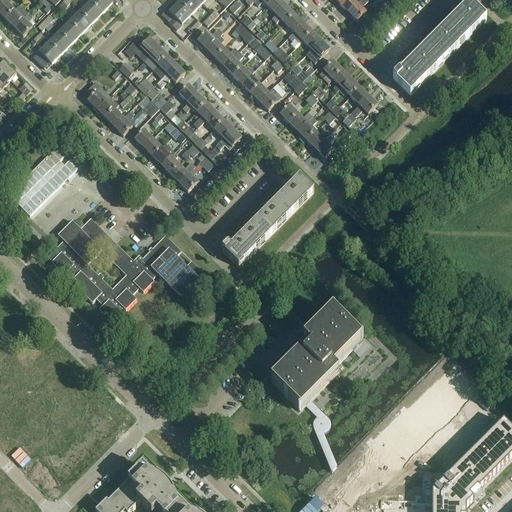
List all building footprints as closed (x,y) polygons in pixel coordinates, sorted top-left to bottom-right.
[(0,0),(0,9),(6,4),(9,0),(0,0)] [(71,5),(67,0),(63,4),(67,9),(71,5)] [(93,0),(90,4),(103,17),(114,6),(109,2),(110,0),(93,0)] [(195,0),(183,0),(179,4),(193,17),(203,7),(195,0)] [(250,9),(254,5),(258,0),(250,0),(246,4),(250,9)] [(263,4),(268,9),(276,0),(258,0),(254,5),(258,9),(263,4)] [(276,0),(268,9),(276,17),(286,8),(277,0),(276,0)] [(345,0),(339,7),(348,15),(358,6),(357,6),(351,0),(345,0)] [(358,6),(348,15),(357,24),(367,15),(362,10),(368,4),(364,0),(363,0),(357,6),(358,6)] [(373,0),(382,8),(387,3),(384,0),(373,0)] [(44,12),(47,15),(53,10),(44,1),(41,4),(47,10),(44,12)] [(0,9),(0,16),(6,22),(15,13),(6,4),(0,9)] [(90,4),(80,14),(93,27),(103,17),(90,4)] [(193,17),(179,4),(169,15),(174,20),(169,25),(177,33),(193,17)] [(237,4),(229,11),(234,16),(241,8),(237,4)] [(281,22),(285,26),(295,17),(286,8),(276,17),(272,22),(276,26),(281,22)] [(394,81),(411,97),(486,22),(472,8),(403,77),(401,74),(394,81)] [(14,31),(24,21),(29,16),(25,12),(19,17),(15,13),(6,22),(14,31)] [(215,13),(211,17),(216,21),(219,17),(215,13)] [(80,14),(70,24),(83,37),(93,27),(80,14)] [(222,19),(225,22),(231,17),(227,14),(222,19)] [(50,17),(46,21),(50,26),(54,22),(50,17)] [(216,21),(211,17),(203,25),(207,29),(216,21)] [(285,26),(294,35),(303,25),(295,17),(285,26)] [(244,26),(247,29),(253,23),(250,20),(244,26)] [(24,21),(14,31),(23,40),(33,30),(24,21)] [(50,26),(46,21),(38,29),(42,34),(50,26)] [(199,23),(193,28),(197,32),(202,26),(199,23)] [(253,23),(247,29),(250,32),(256,27),(253,23)] [(70,24),(59,34),(73,47),(83,37),(70,24)] [(303,43),(303,44),(312,34),(303,25),(294,35),(288,41),(292,45),(295,42),(300,46),(303,43)] [(236,41),(239,37),(245,31),(241,27),(231,36),(236,41)] [(197,32),(193,28),(188,34),(191,37),(197,32)] [(245,31),(239,37),(244,41),(250,36),(245,31)] [(204,49),(207,52),(220,39),(223,36),(219,32),(212,39),(207,34),(202,39),(200,38),(194,43),(202,51),(204,49)] [(261,33),(256,38),(260,42),(265,37),(261,33)] [(271,48),(278,40),(271,33),(264,42),(271,48)] [(59,34),(49,44),(63,58),(73,47),(59,34)] [(303,44),(312,52),(321,43),(312,34),(303,44)] [(40,35),(35,40),(39,44),(44,38),(40,35)] [(140,60),(144,64),(159,50),(150,41),(146,45),(140,39),(130,50),(136,56),(136,55),(141,60),(140,60)] [(207,52),(215,61),(225,52),(220,47),(224,43),(220,39),(207,52)] [(39,44),(35,40),(30,46),(33,49),(39,44)] [(249,46),(257,54),(263,49),(254,40),(249,46)] [(312,52),(307,57),(310,61),(312,59),(317,64),(330,52),(321,43),(312,52)] [(63,58),(49,44),(33,60),(42,69),(48,63),(52,68),(63,58)] [(263,49),(257,54),(266,63),(272,58),(263,49)] [(168,59),(159,50),(144,64),(153,73),(168,59)] [(274,55),(282,64),(288,58),(285,55),(284,56),(279,50),(278,51),(274,55)] [(215,61),(224,70),(239,55),(235,51),(229,56),(225,52),(215,61)] [(224,70),(233,79),(242,69),(238,65),(244,59),(239,55),(224,70)] [(288,58),(282,64),(286,67),(291,62),(288,58)] [(177,67),(168,59),(153,73),(162,82),(177,67)] [(271,69),(275,72),(280,66),(277,63),(271,69)] [(4,64),(0,67),(0,72),(10,83),(17,77),(4,64)] [(328,77),(333,82),(342,73),(333,64),(320,77),(324,81),(328,77)] [(120,71),(129,80),(135,74),(126,65),(120,71)] [(280,66),(275,72),(278,75),(284,69),(280,66)] [(177,67),(162,82),(157,86),(162,91),(172,81),(176,86),(186,76),(177,67)] [(242,87),(251,78),(255,74),(251,70),(247,74),(242,69),(233,79),(242,87)] [(0,72),(0,84),(4,89),(10,83),(0,72)] [(112,79),(115,82),(121,77),(118,73),(112,79)] [(303,73),(296,80),(302,85),(309,78),(306,74),(304,75),(303,73)] [(337,95),(339,93),(351,81),(342,73),(333,82),(338,87),(333,91),(337,95)] [(242,87),(251,96),(260,87),(251,78),(242,87)] [(309,78),(302,85),(307,90),(314,82),(309,78)] [(134,86),(138,89),(143,83),(140,80),(134,86)] [(289,86),(295,92),(302,85),(296,80),(289,86)] [(143,83),(138,89),(146,97),(154,89),(146,81),(143,83)] [(346,95),(350,99),(360,90),(351,81),(339,93),(343,98),(346,95)] [(302,85),(295,92),(294,93),(299,98),(307,90),(302,85)] [(251,96),(259,105),(269,95),(260,87),(251,96)] [(127,93),(130,97),(136,91),(132,88),(127,93)] [(179,97),(188,106),(198,97),(189,88),(179,97)] [(314,95),(317,98),(323,92),(319,89),(314,95)] [(350,99),(359,108),(369,99),(360,90),(350,99)] [(136,91),(130,97),(133,100),(139,94),(136,91)] [(269,95),(259,105),(268,114),(282,100),(273,91),(269,95)] [(323,92),(317,98),(320,101),(326,96),(325,95),(323,92)] [(88,103),(97,112),(106,103),(97,94),(88,103)] [(153,102),(151,104),(159,112),(167,104),(159,96),(153,102)] [(192,110),(197,115),(208,104),(202,98),(201,100),(198,97),(188,106),(183,112),(187,116),(192,110)] [(306,103),(309,106),(315,100),(311,97),(306,103)] [(120,107),(123,110),(132,100),(129,98),(120,107)] [(106,121),(115,112),(119,108),(110,99),(106,103),(97,112),(106,121)] [(369,99),(359,108),(351,116),(355,121),(364,112),(368,117),(378,108),(369,99)] [(315,100),(309,106),(312,109),(318,103),(315,100)] [(326,107),(334,116),(340,110),(332,101),(326,107)] [(159,112),(151,104),(149,106),(143,112),(151,120),(159,112)] [(198,132),(206,124),(215,114),(212,111),(214,110),(208,104),(197,115),(202,119),(193,127),(198,132)] [(163,114),(166,117),(172,111),(168,108),(163,114)] [(280,117),(289,126),(298,117),(289,108),(280,117)] [(340,110),(334,116),(338,119),(343,113),(340,110)] [(106,121),(114,130),(124,120),(115,112),(106,121)] [(206,124),(215,132),(224,123),(215,114),(206,124)] [(124,120),(114,130),(123,139),(133,130),(128,125),(134,119),(129,115),(124,120)] [(289,126),(298,135),(313,120),(309,115),(303,121),(298,117),(289,126)] [(323,120),(326,123),(332,118),(329,115),(323,120)] [(155,122),(158,125),(164,119),(161,116),(155,122)] [(332,118),(326,123),(330,127),(335,121),(332,118)] [(298,135),(307,143),(316,134),(312,130),(317,124),(313,120),(298,135)] [(177,128),(181,131),(186,126),(183,123),(177,128)] [(215,132),(223,141),(233,132),(224,123),(215,132)] [(186,126),(181,131),(184,135),(189,129),(186,126)] [(170,136),(173,139),(178,134),(175,130),(170,136)] [(135,142),(144,151),(153,141),(144,132),(135,142)] [(233,132),(223,141),(216,149),(220,153),(225,148),(230,153),(238,144),(242,141),(233,132)] [(344,141),(341,144),(346,149),(355,140),(347,132),(341,138),(344,141)] [(178,134),(173,139),(176,142),(182,137),(178,134)] [(307,143),(316,152),(325,143),(316,134),(307,143)] [(325,143),(316,152),(325,161),(334,152),(329,147),(336,140),(332,136),(325,143)] [(195,146),(198,149),(204,143),(201,140),(195,146)] [(144,151),(153,159),(162,150),(153,141),(144,151)] [(204,143),(198,149),(201,152),(207,146),(204,143)] [(234,157),(242,149),(238,144),(230,153),(234,157)] [(60,147),(9,197),(30,219),(44,205),(64,185),(68,181),(81,168),(73,160),(64,168),(60,164),(68,155),(60,147)] [(187,153),(190,157),(196,151),(193,148),(187,153)] [(167,155),(162,150),(153,159),(161,168),(171,159),(175,155),(170,151),(167,155)] [(196,151),(190,157),(194,160),(199,154),(196,151)] [(180,168),(175,163),(178,159),(175,155),(171,159),(161,168),(170,177),(180,168)] [(199,166),(208,174),(214,169),(205,160),(199,166)] [(170,177),(179,186),(193,172),(196,170),(191,165),(184,172),(180,168),(170,177)] [(193,172),(179,186),(188,195),(199,183),(194,178),(197,175),(193,172)] [(222,254),(239,270),(314,194),(300,180),(232,249),(229,247),(222,254)] [(71,284),(92,306),(96,302),(103,308),(99,312),(110,323),(123,310),(126,313),(137,302),(133,298),(139,291),(143,295),(154,284),(153,282),(157,277),(182,301),(200,283),(205,277),(192,264),(186,270),(176,260),(182,254),(166,238),(143,261),(139,258),(134,263),(91,221),(81,232),(73,224),(58,238),(68,248),(52,265),(64,278),(68,273),(75,280),(71,284)] [(0,343),(23,321),(12,309),(0,320),(0,343)] [(273,385),(300,413),(306,407),(309,404),(338,375),(333,370),(355,348),(357,349),(353,353),(360,360),(371,349),(364,342),(358,347),(357,346),(361,342),(334,314),(305,343),(307,345),(303,349),(302,348),(302,347),(300,347),(299,348),(298,349),(298,350),(298,351),(302,356),(273,385)] [(66,349),(59,355),(65,362),(72,356),(66,349)] [(59,356),(0,413),(0,415),(5,420),(0,424),(0,432),(20,453),(29,444),(11,426),(60,378),(65,384),(76,373),(59,356)] [(373,448),(332,490),(340,498),(336,501),(347,511),(353,511),(387,478),(399,491),(404,487),(421,505),(419,509),(421,511),(465,511),(466,509),(481,494),(479,492),(511,458),(511,433),(503,424),(454,474),(423,442),(475,390),(461,377),(457,380),(450,372),(408,414),(406,412),(372,446),(373,448)] [(71,387),(77,394),(89,384),(83,377),(71,387)] [(257,395),(263,401),(271,392),(265,387),(257,395)] [(66,396),(71,400),(76,395),(71,391),(66,396)] [(309,404),(306,407),(319,420),(319,421),(317,422),(315,425),(315,428),(315,430),(315,431),(333,474),(336,470),(322,435),(325,434),(327,433),(329,430),(330,427),(329,426),(329,425),(327,422),(309,404)] [(57,471),(64,478),(123,420),(110,408),(51,466),(32,447),(23,455),(47,480),(57,471)] [(186,511),(176,501),(175,499),(174,496),(173,494),(172,493),(171,491),(169,490),(168,488),(166,486),(164,484),(161,482),(160,481),(158,480),(156,479),(153,478),(142,467),(128,482),(130,483),(108,505),(107,503),(97,511),(133,511),(140,505),(146,511),(156,511),(158,511),(186,511)]
